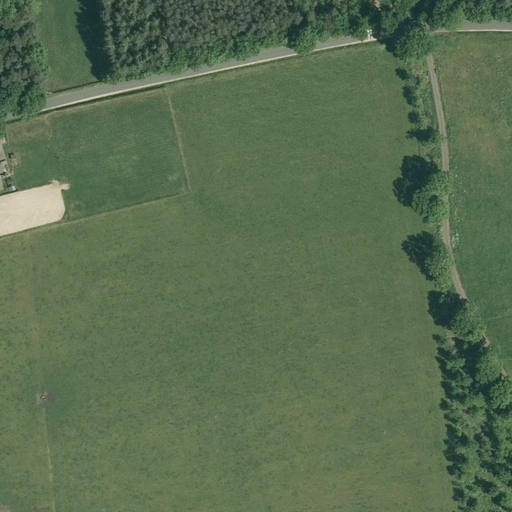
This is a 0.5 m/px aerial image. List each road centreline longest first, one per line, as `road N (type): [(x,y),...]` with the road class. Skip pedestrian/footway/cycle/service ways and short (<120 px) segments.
road 1 (unclassified): [(0,116),(394,29),(511,26)]
road 2 (track): [(511,387),(449,264),(425,26)]
